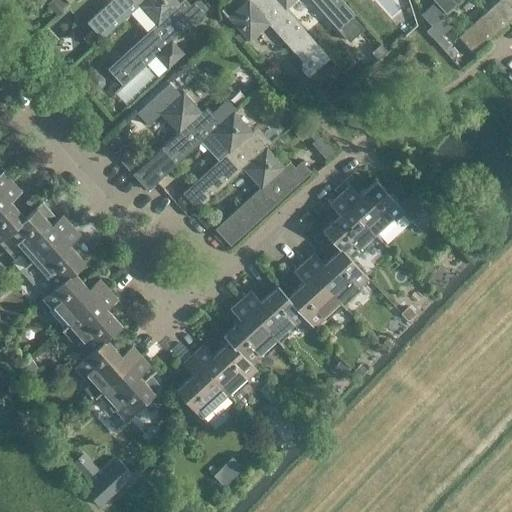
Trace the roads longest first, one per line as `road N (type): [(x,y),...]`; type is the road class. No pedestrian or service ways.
road 1 (residential): [(174,316),(97,176),(0,69)]
road 2 (residential): [(174,316),(351,154)]
